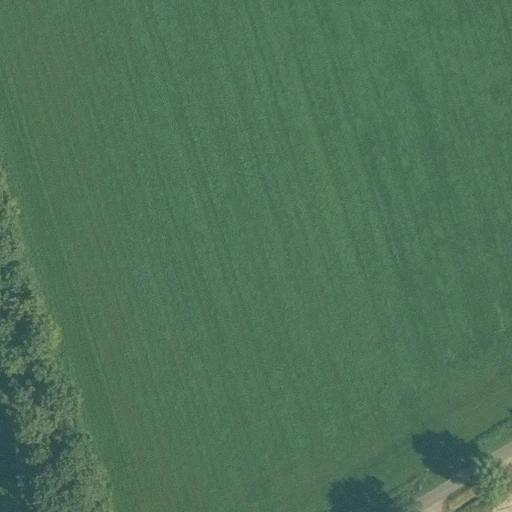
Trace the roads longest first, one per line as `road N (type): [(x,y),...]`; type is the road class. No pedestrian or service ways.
road 1 (unclassified): [(74,511),(0,273)]
road 2 (unclassified): [(404,511),(511,446)]
